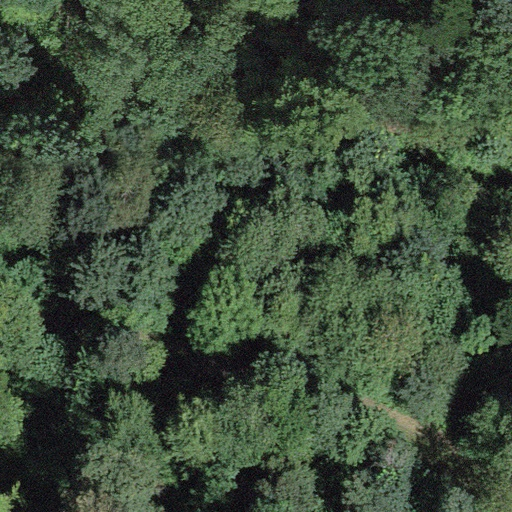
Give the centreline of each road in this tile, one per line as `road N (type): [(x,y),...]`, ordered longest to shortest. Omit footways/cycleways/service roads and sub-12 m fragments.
road 1 (track): [(0,326),(175,357),(427,448),(511,497)]
road 2 (track): [(511,190),(0,103)]
